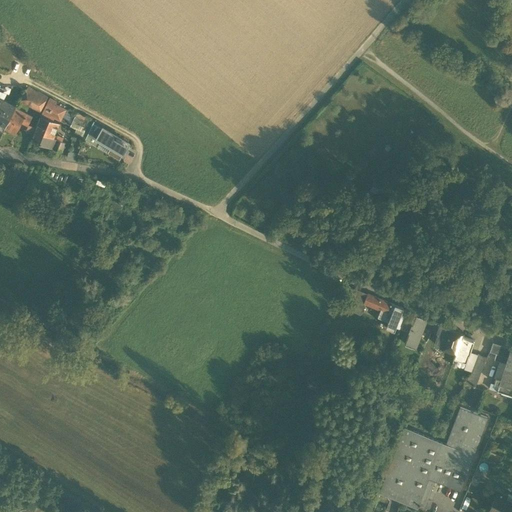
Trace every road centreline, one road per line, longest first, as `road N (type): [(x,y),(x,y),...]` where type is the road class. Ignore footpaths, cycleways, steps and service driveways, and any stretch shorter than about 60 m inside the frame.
road 1 (residential): [(511,341),(129,174)]
road 2 (track): [(404,0),(216,212)]
road 3 (unclassified): [(129,174),(142,141),(28,79),(0,79)]
road 4 (residential): [(129,174),(0,154)]
